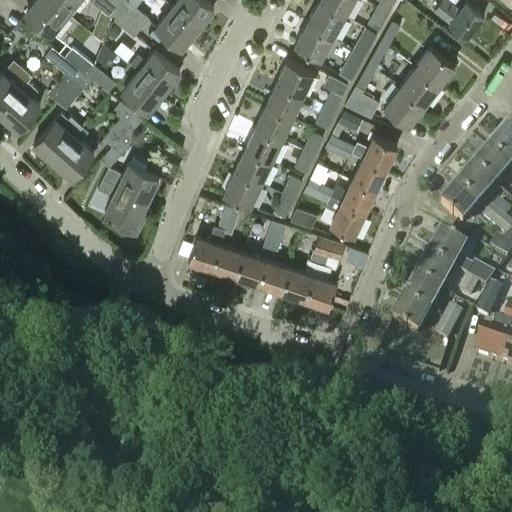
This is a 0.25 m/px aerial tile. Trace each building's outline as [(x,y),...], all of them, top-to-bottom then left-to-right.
[(51,0),(34,0),(25,11),(51,33),(67,13),(51,0)] [(51,0),(67,13),(77,0),(51,0)] [(90,0),(90,1),(112,19),(119,9),(107,0),(90,0)] [(127,0),(107,0),(119,9),(127,0)] [(127,0),(119,9),(141,27),(149,17),(127,0)] [(205,0),(175,0),(171,6),(197,27),(214,7),(205,0)] [(318,0),(306,21),(332,36),(344,15),(318,0)] [(352,0),(318,0),(344,15),(351,3),(352,0)] [(380,0),(377,5),(388,11),(394,0),(380,0)] [(449,21),(449,22),(467,37),(485,15),(467,0),(465,0),(460,8),(449,0),(441,0),(434,9),(449,21)] [(388,11),(377,5),(367,23),(378,29),(388,11)] [(182,46),(197,27),(171,6),(156,25),(182,46)] [(119,9),(112,19),(134,36),(141,27),(119,9)] [(388,46),(400,24),(392,19),(380,41),(388,46)] [(332,36),(306,21),(294,43),(320,58),(332,36)] [(363,30),(353,48),(364,54),(374,37),(363,30)] [(367,63),(376,68),(384,53),(388,46),(380,41),(367,63)] [(95,55),(107,64),(117,51),(105,42),(95,55)] [(430,45),(414,65),(439,84),(454,64),(430,45)] [(69,60),(86,74),(94,64),(72,46),(64,56),(69,60)] [(353,48),(351,51),(346,61),(338,58),(332,69),(350,79),(351,77),(364,54),(353,48)] [(154,50),(137,70),(164,91),(180,71),(154,50)] [(286,59),(276,81),(303,94),(314,71),(286,59)] [(64,71),(74,79),(84,87),(91,78),(86,74),(69,60),(61,69),(64,71)] [(374,72),(376,68),(367,63),(355,84),(351,92),(344,104),(370,116),(379,101),(362,92),(374,72)] [(91,78),(108,91),(109,92),(117,83),(115,81),(94,64),(86,74),(91,78)] [(414,65),(399,85),(424,104),(439,84),(414,65)] [(0,72),(0,110),(21,87),(2,70),(0,72)] [(148,110),(164,91),(137,70),(122,89),(148,110)] [(47,92),(56,100),(74,79),(64,71),(47,92)] [(323,104),(335,110),(347,84),(329,75),(323,86),(330,90),(326,99),(323,104)] [(40,104),(32,96),(38,89),(27,79),(21,87),(0,110),(0,112),(18,129),(40,104)] [(66,108),(84,87),(74,79),(56,100),(66,108)] [(303,94),(276,81),(266,101),(293,115),(303,94)] [(424,104),(399,85),(384,105),(408,124),(424,104)] [(112,110),(120,117),(130,124),(135,128),(142,118),(120,100),(112,110)] [(266,101),(255,125),(282,139),(293,115),(266,101)] [(327,128),(335,110),(323,104),(315,123),(327,128)] [(338,122),(351,128),(356,130),(363,118),(351,113),(344,110),(338,122)] [(33,142),(53,159),(83,125),(77,120),(70,129),(56,117),(33,142)] [(120,117),(102,137),(112,145),(130,124),(120,117)] [(122,153),(139,132),(135,128),(130,124),(112,145),(122,153)] [(88,130),(83,125),(53,159),(72,176),(94,151),(81,139),(88,130)] [(245,145),(272,159),(282,139),(255,125),(245,145)] [(302,149),(314,155),(323,135),(311,130),(302,149)] [(511,135),(506,130),(489,149),(511,168),(511,167),(511,135)] [(341,145),(344,139),(332,133),(326,147),(336,151),(339,145),(341,145)] [(397,145),(374,134),(362,157),(386,168),(397,145)] [(356,144),(344,139),(341,145),(339,145),(336,151),(349,158),(356,144)] [(245,145),(234,170),(260,183),(272,159),(245,145)] [(306,172),(314,155),(302,149),(294,167),(306,172)] [(489,149),(474,167),(495,186),(511,168),(489,149)] [(362,157),(352,179),(375,190),(386,168),(362,157)] [(108,166),(103,177),(148,199),(153,188),(159,176),(145,169),(130,162),(129,161),(123,173),(108,166)] [(474,167),(457,186),(478,205),(495,186),(474,167)] [(260,183),(234,170),(223,193),(250,205),(260,183)] [(282,192),(282,193),(294,198),(294,197),(302,180),(291,174),(282,192)] [(136,232),(142,219),(138,217),(142,210),(148,199),(103,177),(97,188),(112,195),(106,207),(118,213),(114,221),(136,232)] [(303,191),(314,196),(317,189),(320,190),(323,183),(320,182),(310,177),(306,184),(303,191)] [(330,195),(364,212),(375,190),(352,179),(351,180),(346,189),(336,184),(335,185),(333,189),(330,195)] [(317,189),(314,196),(315,196),(326,202),(325,205),(326,205),(337,210),(330,223),(351,234),(354,235),(364,212),(330,195),(333,189),(323,183),(320,190),(317,189)] [(478,205),(457,186),(441,205),(462,223),(478,205)] [(285,216),(294,198),(282,193),(273,211),(285,216)] [(225,203),(221,215),(229,218),(228,220),(234,222),(239,209),(225,203)] [(292,218),(311,223),(314,212),(295,207),(292,218)] [(495,227),(504,217),(492,207),(483,217),(495,227)] [(229,218),(221,215),(217,225),(214,225),(210,239),(196,235),(188,259),(190,260),(189,265),(198,268),(202,264),(212,267),(220,243),(224,232),(230,234),(234,222),(228,220),(229,218)] [(511,231),(511,223),(504,217),(495,227),(507,237),(511,231)] [(272,219),(267,232),(281,237),(286,224),(279,222),(272,219)] [(281,237),(267,232),(263,244),(270,247),(271,247),(277,249),(281,237)] [(327,254),(332,240),(318,235),(315,246),(314,247),(310,260),(323,264),(326,255),(327,254)] [(454,271),(466,249),(440,235),(428,256),(454,271)] [(344,244),(332,240),(327,254),(340,259),(344,244)] [(212,267),(235,275),(243,251),(220,243),(212,267)] [(350,243),(344,258),(363,264),(369,250),(350,243)] [(235,275),(258,283),(266,258),(243,251),(235,275)] [(428,256),(416,278),(442,292),(454,271),(428,256)] [(282,291),(290,266),(266,258),(258,283),(282,291)] [(306,294),(312,274),(290,266),(282,291),(304,298),(306,294)] [(319,276),(312,274),(306,294),(304,298),(328,306),(330,302),(345,307),(348,299),(333,294),(337,282),(319,276)] [(465,277),(457,291),(470,297),(478,284),(465,277)] [(416,278),(404,299),(430,313),(442,292),(416,278)] [(476,313),(488,319),(497,301),(484,294),(476,313)] [(430,313),(404,299),(392,321),(418,335),(430,313)] [(474,354),(500,363),(511,325),(511,301),(510,301),(503,321),(495,318),(491,331),(482,328),(474,354)] [(449,306),(442,320),(455,327),(462,313),(449,306)] [(442,320),(434,335),(447,341),(455,327),(442,320)] [(511,325),(500,363),(511,366),(511,325)]
